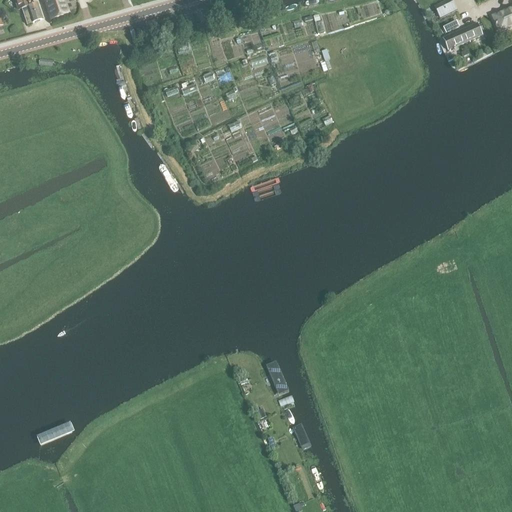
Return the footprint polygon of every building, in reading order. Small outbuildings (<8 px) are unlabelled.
[(40,21),(43,20),(38,4),(31,6),(29,0),(15,0),(19,11),(22,10),(27,25),(35,23),(40,22),(40,21)] [(43,0),(51,21),(70,15),(64,0),(43,0)] [(450,0),(435,8),(440,19),(456,11),(450,0)] [(511,26),(511,9),(493,17),(496,24),(495,24),(496,26),(497,25),(500,32),(511,26)] [(453,24),(443,29),(446,34),(455,29),(453,24)] [(477,24),(460,32),(465,44),(483,36),(477,24)] [(460,32),(443,39),(448,51),(465,44),(460,32)] [(266,370),(276,392),(285,389),(276,366),(266,370)] [(301,449),(312,475),(321,471),(310,445),(301,449)] [(327,511),(339,511),(334,497),(324,501),(327,511)]
